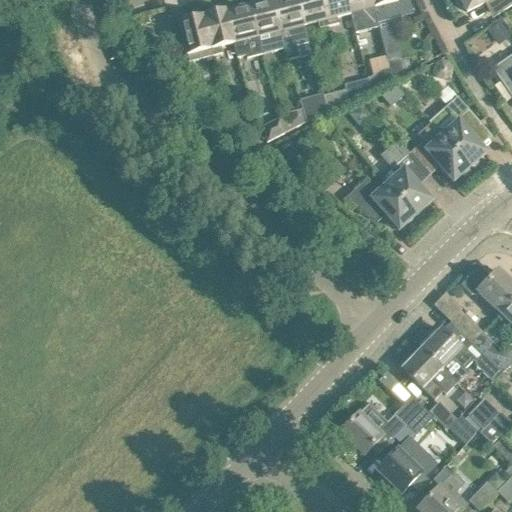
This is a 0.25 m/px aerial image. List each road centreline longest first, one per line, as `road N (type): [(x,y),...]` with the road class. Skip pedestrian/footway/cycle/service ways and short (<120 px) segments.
road 1 (unclassified): [(94,0),(106,38),(128,69),(380,313)]
road 2 (tertiary): [(258,450),(380,313)]
road 3 (tertiary): [(380,313),(494,206)]
